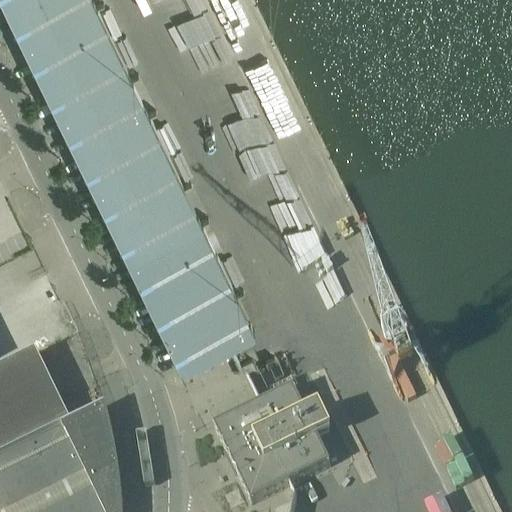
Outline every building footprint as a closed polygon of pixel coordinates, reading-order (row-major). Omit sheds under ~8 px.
[(254,331),(93,0),(4,0),(182,366),(254,331)] [(208,117),(268,258),(277,254),(282,266),(322,249),(253,91),(239,97),(233,83),(230,85),(234,96),(221,101),(225,110),(208,117)] [(35,355),(0,372),(0,458),(15,451),(33,442),(51,434),(69,425),(35,355)] [(250,506),(289,488),(330,468),(317,442),(326,437),(315,413),(305,417),(293,391),(213,430),(250,506)] [(0,511),(122,511),(122,498),(118,465),(112,437),(105,409),(15,451),(0,458),(0,511)] [(331,511),(335,498),(311,494),(307,511),(331,511)]
